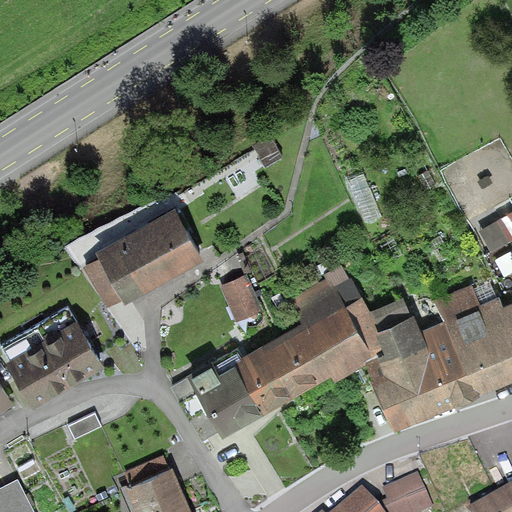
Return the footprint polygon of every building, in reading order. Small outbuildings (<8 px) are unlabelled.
[(364,221),(381,218),(375,185),(359,187),(364,221)] [(174,203),(97,248),(101,254),(124,293),(127,299),(204,254),(174,203)] [(492,248),(511,237),(511,209),(480,227),(492,248)] [(124,293),(101,254),(85,263),(108,302),(124,293)] [(304,316),(237,354),(266,405),(320,374),(331,368),(335,374),(367,358),(366,354),(378,349),(377,348),(386,343),(377,321),(371,307),(353,274),(350,276),(342,262),(325,270),(326,274),(292,294),(304,316)] [(246,271),(220,283),(236,317),(262,305),(246,271)] [(436,297),(445,315),(477,389),(490,385),(511,374),(511,295),(504,299),(499,290),(481,298),(473,281),(436,297)] [(371,307),(377,321),(409,307),(402,293),(371,307)] [(367,358),(396,424),(459,400),(457,397),(472,391),(477,389),(445,315),(423,324),(415,305),(409,307),(377,321),(386,343),(377,348),(378,349),(366,354),(367,358)] [(78,310),(6,351),(34,400),(67,381),(106,360),(78,310)] [(266,405),(237,354),(219,364),(213,352),(189,365),(193,372),(173,383),(204,436),(222,425),(224,429),(259,409),(266,405)] [(0,410),(13,401),(0,381),(0,410)] [(96,411),(70,424),(76,436),(102,423),(96,411)] [(133,511),(194,511),(182,482),(173,461),(122,483),(133,511)] [(419,474),(383,489),(388,500),(377,505),(382,511),(419,511),(433,506),(419,474)] [(0,510),(1,511),(37,511),(18,476),(0,485),(0,510)] [(511,511),(511,485),(468,510),(469,511),(511,511)] [(382,511),(377,505),(365,490),(337,511),(382,511)]
